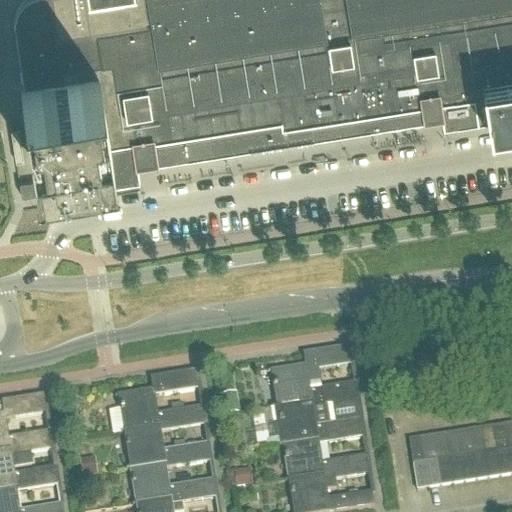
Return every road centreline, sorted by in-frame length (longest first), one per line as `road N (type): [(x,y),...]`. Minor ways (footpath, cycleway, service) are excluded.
road 1 (tertiary): [(511,218),(92,283),(0,284)]
road 2 (tertiary): [(17,366),(101,341),(511,278)]
